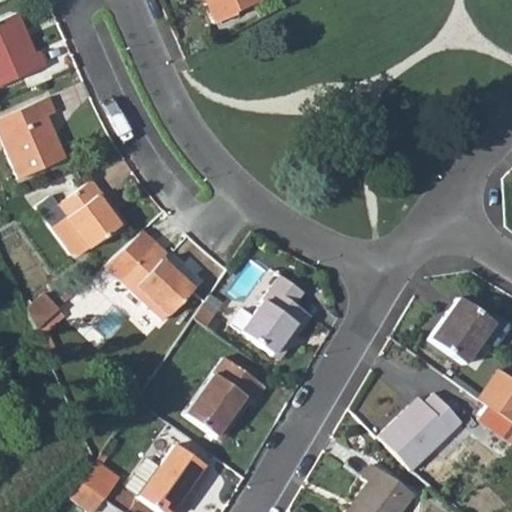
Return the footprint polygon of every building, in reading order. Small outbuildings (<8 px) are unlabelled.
[(260,3),(258,0),(209,0),(202,3),(211,24),(260,3)] [(36,53),(19,13),(0,20),(0,84),(47,66),(40,51),(36,53)] [(55,114),(48,98),(0,118),(0,137),(18,178),(63,159),(45,117),(55,114)] [(117,228),(86,188),(52,212),(60,223),(83,254),(117,228)] [(83,254),(60,223),(50,230),(49,237),(66,260),(73,261),(83,254)] [(156,266),(162,260),(149,248),(114,285),(158,325),(187,294),(156,266)] [(288,299),(297,288),(278,273),(235,327),(269,353),(302,311),(288,299)] [(33,330),(54,311),(46,293),(21,304),(33,330)] [(456,367),(476,341),(489,352),(503,333),(502,328),(487,315),(481,323),(454,302),(424,342),(456,367)] [(190,313),(207,326),(216,315),(197,303),(190,313)] [(244,401),(257,385),(217,355),(176,409),(210,435),(239,397),(244,401)] [(466,402),(482,414),(505,386),(488,373),(466,402)] [(511,391),(505,386),(482,414),(511,437),(511,416),(506,412),(511,405),(511,391)] [(453,424),(423,395),(415,403),(407,410),(402,405),(367,437),(400,471),(401,472),(453,424)] [(415,403),(409,398),(402,405),(407,410),(415,403)] [(157,511),(186,474),(192,478),(201,467),(168,441),(130,491),(157,511)] [(106,498),(120,479),(96,460),(80,478),(106,498)] [(390,511),(402,496),(364,466),(353,480),(359,485),(338,511),(390,511)] [(157,511),(165,511),(192,478),(186,474),(157,511)] [(80,478),(64,496),(83,511),(94,511),(106,498),(80,478)]
